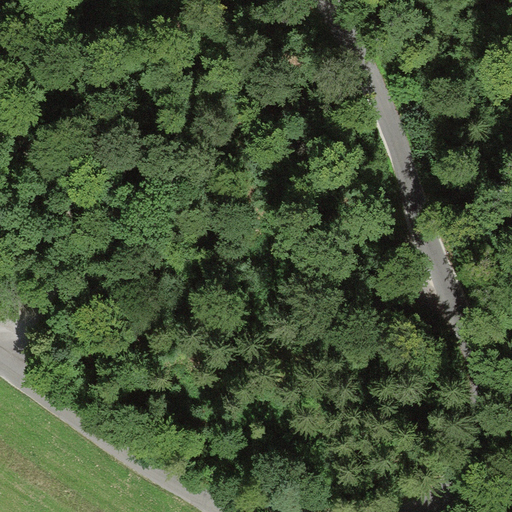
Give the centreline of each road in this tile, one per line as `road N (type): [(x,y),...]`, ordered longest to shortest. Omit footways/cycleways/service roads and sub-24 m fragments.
road 1 (unclassified): [(326,0),(381,99),(484,382),(482,422),(465,469),(421,511)]
road 2 (unclassified): [(252,511),(153,469),(0,361)]
road 3 (track): [(0,347),(39,304),(69,241),(63,195),(42,159),(0,130)]
